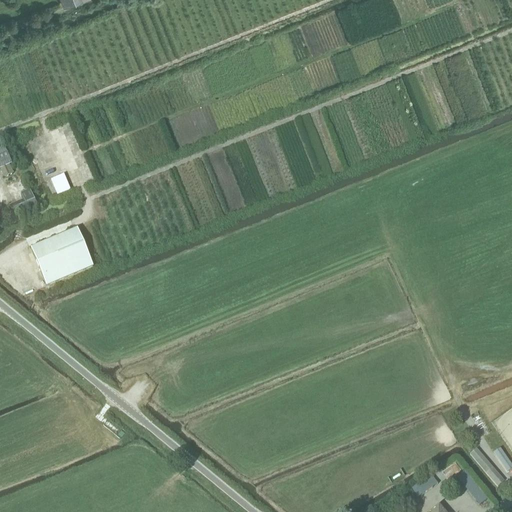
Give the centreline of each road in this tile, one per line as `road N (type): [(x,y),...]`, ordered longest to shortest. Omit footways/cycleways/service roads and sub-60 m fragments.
road 1 (track): [(87,201),(511,30)]
road 2 (track): [(330,0),(0,131)]
road 3 (tertiary): [(254,511),(0,305)]
